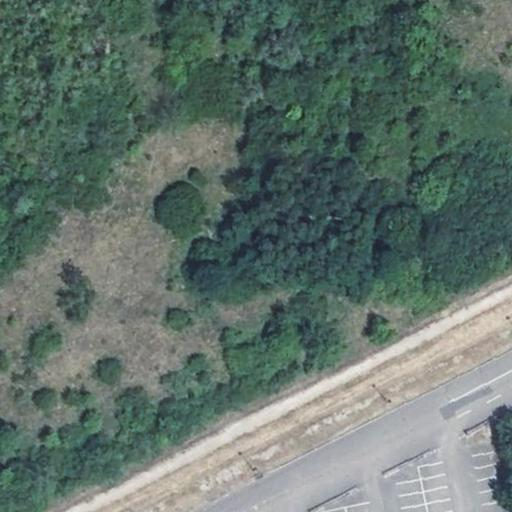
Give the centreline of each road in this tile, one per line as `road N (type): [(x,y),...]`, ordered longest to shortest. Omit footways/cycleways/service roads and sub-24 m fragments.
road 1 (track): [(511,294),(83,511)]
road 2 (unclassified): [(511,380),(255,511)]
